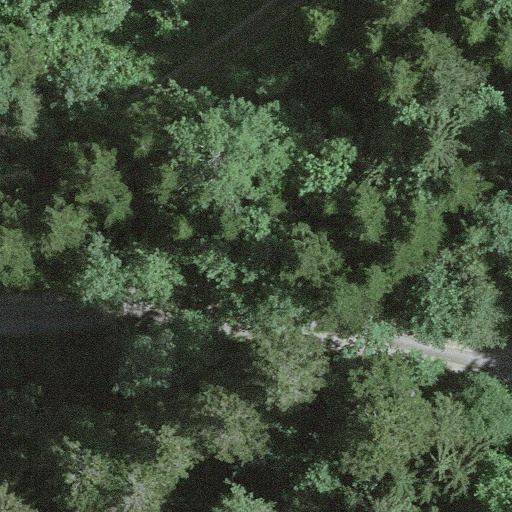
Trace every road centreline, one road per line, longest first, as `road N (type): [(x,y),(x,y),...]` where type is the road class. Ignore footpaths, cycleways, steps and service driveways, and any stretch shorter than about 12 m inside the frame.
road 1 (unclassified): [(0,323),(287,327),(511,375)]
road 2 (track): [(0,215),(298,0)]
